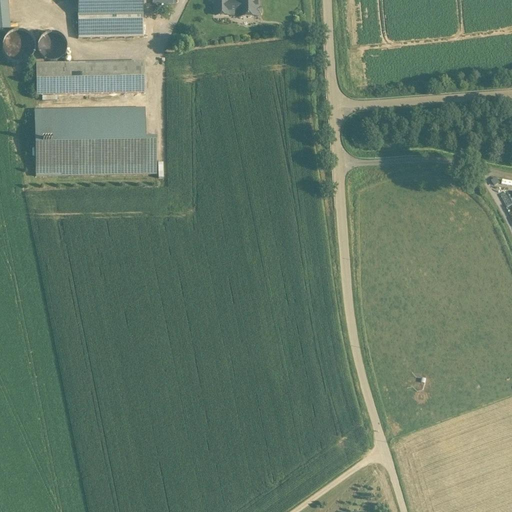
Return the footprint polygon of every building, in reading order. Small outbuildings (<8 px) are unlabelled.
[(6,0),(0,0),(0,32),(10,31),(6,0)] [(77,0),(77,18),(143,17),(142,0),(77,0)] [(237,0),(238,3),(229,3),(230,13),(239,13),(239,19),(260,18),(260,16),(262,15),(262,10),(260,8),(260,0),(237,0)] [(229,3),(216,3),(217,17),(230,17),(230,13),(229,3)] [(143,17),(77,18),(78,40),(143,39),(143,17)] [(21,51),(21,45),(28,45),(28,38),(21,38),(21,32),(7,32),(6,45),(13,45),(13,51),(21,51)] [(62,34),(40,35),(41,61),(64,60),(62,34)] [(144,64),(36,66),(36,96),(144,94),(144,64)] [(144,110),(35,112),(36,178),(156,176),(155,140),(145,140),(144,110)]
